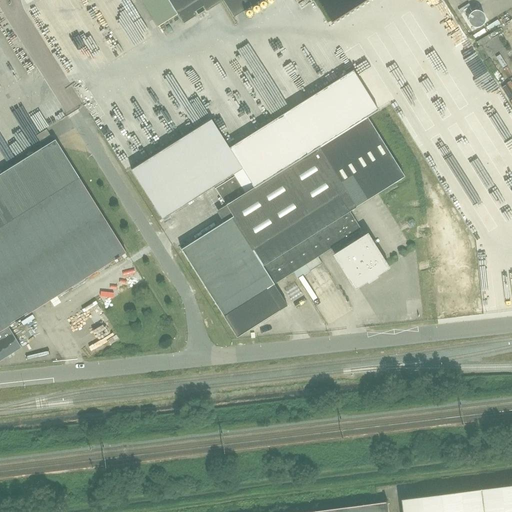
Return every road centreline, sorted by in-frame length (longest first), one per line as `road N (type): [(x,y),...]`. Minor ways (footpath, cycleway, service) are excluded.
road 1 (unclassified): [(200,359),(182,286),(2,0)]
road 2 (unclassified): [(200,359),(511,325)]
road 3 (track): [(511,466),(228,502)]
road 4 (unclassified): [(0,380),(200,359)]
